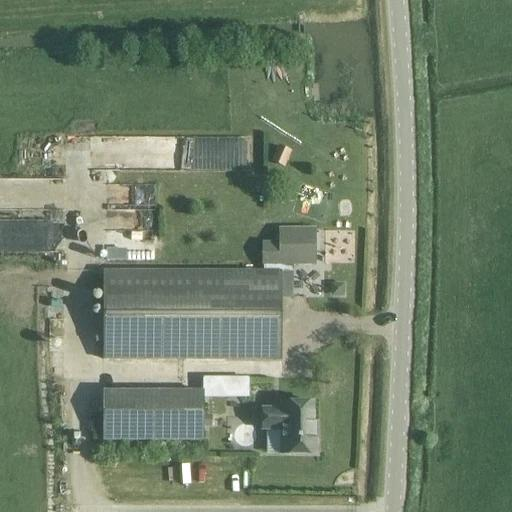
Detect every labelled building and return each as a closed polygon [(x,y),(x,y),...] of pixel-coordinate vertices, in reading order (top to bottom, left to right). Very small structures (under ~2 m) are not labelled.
[(278,146),(271,162),(284,168),(291,151),(278,146)] [(60,166),(60,151),(30,152),(31,167),(60,166)] [(107,228),(131,229),(132,213),(108,211),(107,228)] [(263,243),(263,263),(263,270),(103,269),(104,360),(281,361),(281,270),(292,270),(292,263),(315,263),(315,228),(278,228),(278,243),(263,243)] [(291,296),(324,297),(325,272),(291,271),(291,296)] [(103,441),(184,441),(203,441),(204,393),(186,393),(103,392),(103,441)] [(260,408),(260,428),(281,428),(281,453),(317,453),(317,434),(313,434),(313,402),(281,402),(281,408),(260,408)]
